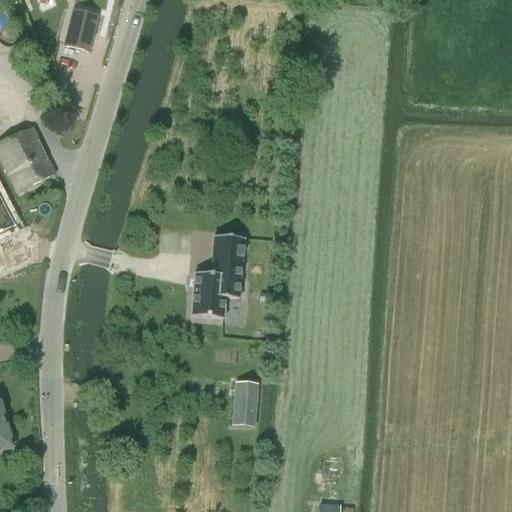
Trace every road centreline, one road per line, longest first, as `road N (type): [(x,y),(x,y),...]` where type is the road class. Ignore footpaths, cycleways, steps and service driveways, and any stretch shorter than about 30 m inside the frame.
road 1 (tertiary): [(54,511),(52,343),(62,251),(137,0)]
road 2 (track): [(223,396),(51,394)]
